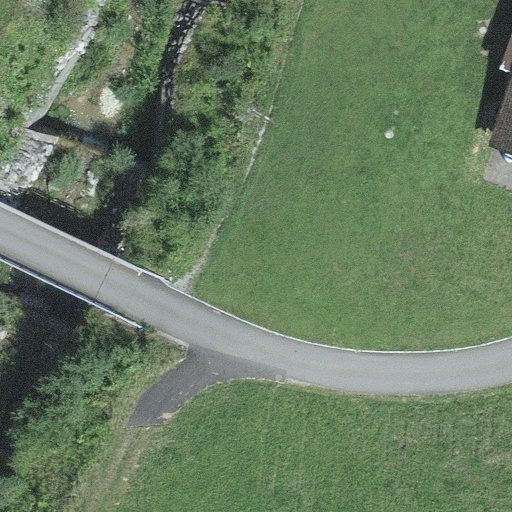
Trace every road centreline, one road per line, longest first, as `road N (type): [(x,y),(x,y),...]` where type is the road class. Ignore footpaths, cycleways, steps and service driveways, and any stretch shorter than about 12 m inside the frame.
road 1 (unclassified): [(511,356),(429,382),(288,366),(0,226)]
road 2 (track): [(248,346),(202,368),(159,403),(90,511)]
